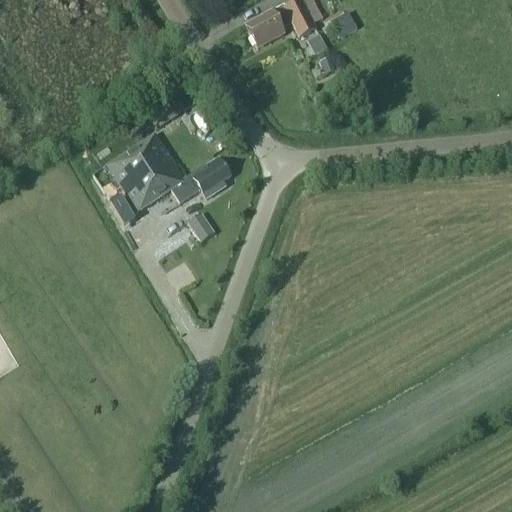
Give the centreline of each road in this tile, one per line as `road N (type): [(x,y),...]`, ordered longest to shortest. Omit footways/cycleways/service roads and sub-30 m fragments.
road 1 (unclassified): [(159,511),(281,156)]
road 2 (unclassified): [(281,156),(511,138)]
road 3 (unclassified): [(281,156),(252,131),(166,0)]
